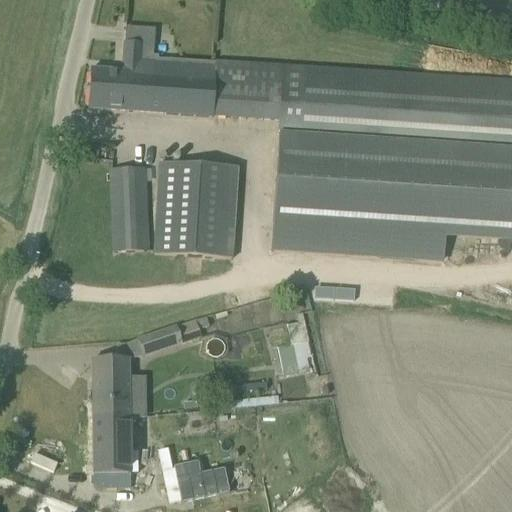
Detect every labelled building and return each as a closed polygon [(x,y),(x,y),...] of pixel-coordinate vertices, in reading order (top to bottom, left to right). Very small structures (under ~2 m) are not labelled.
[(214,62),(210,119),(278,123),(270,249),(441,260),(443,234),(511,238),(511,80),(303,68),(305,33),(291,32),(292,0),(211,0),(207,62),(214,62)] [(121,72),(90,70),(87,110),(210,119),(214,62),(207,62),(152,58),(153,30),(125,28),(124,44),(123,44),(121,72)] [(238,169),(111,161),(103,289),(151,292),(153,256),(231,262),(238,169)] [(312,289),(311,301),(331,301),(331,290),(312,289)] [(333,289),(332,301),(351,303),(352,290),(333,289)] [(136,341),(142,359),(200,340),(194,322),(176,329),(175,327),(136,341)] [(282,376),(312,369),(302,324),(279,329),(279,331),(273,333),(282,376)] [(91,361),(92,420),(93,490),(129,489),(129,477),(142,477),(142,452),(129,452),(129,420),(145,420),(145,379),(129,379),(129,360),(91,361)] [(198,400),(190,401),(191,409),(199,408),(198,400)] [(230,491),(224,467),(201,473),(197,460),(173,466),(182,503),(230,491)]
